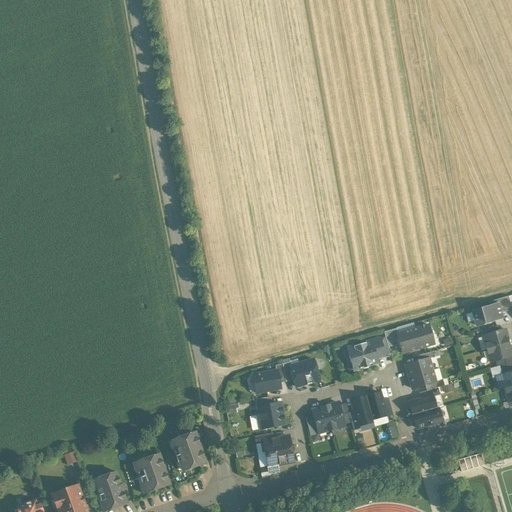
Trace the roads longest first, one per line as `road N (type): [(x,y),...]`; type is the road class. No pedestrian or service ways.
road 1 (unclassified): [(208,399),(133,0)]
road 2 (track): [(204,376),(511,288)]
road 3 (residential): [(307,474),(290,404),(389,376),(409,449)]
